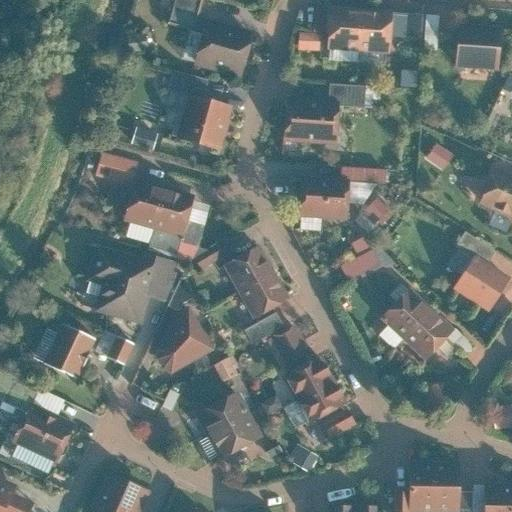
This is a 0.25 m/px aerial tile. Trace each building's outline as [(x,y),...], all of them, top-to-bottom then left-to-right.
[(172,0),(167,23),(202,32),(205,21),(195,18),(200,0),(172,0)] [(361,15),(325,13),(323,47),(359,49),(361,15)] [(397,17),(361,15),(359,49),(395,51),(397,17)] [(241,78),(254,30),(205,18),(205,21),(202,32),(193,64),(241,78)] [(499,70),(502,26),(457,23),(454,66),(499,70)] [(144,32),(125,35),(127,52),(146,49),(144,32)] [(318,32),(296,32),(296,49),(318,50),(318,32)] [(420,45),(404,43),(402,58),(418,60),(420,45)] [(187,97),(201,102),(208,81),(172,70),(166,90),(187,97)] [(329,85),(328,107),(336,107),(363,107),(363,85),(329,85)] [(174,139),(214,151),(227,110),(201,102),(187,97),(174,139)] [(334,144),(336,107),(328,107),(284,104),(282,141),(334,144)] [(511,118),(494,111),(486,133),(505,141),(511,122),(511,118)] [(136,128),(134,145),(154,147),(156,130),(136,128)] [(451,154),(437,145),(427,158),(441,168),(451,154)] [(134,165),(100,155),(96,172),(129,181),(134,165)] [(340,167),(339,181),(349,181),(385,183),(386,169),(340,167)] [(511,174),(498,169),(480,204),(511,219),(511,174)] [(346,221),(349,181),(339,181),(301,179),(300,217),(346,221)] [(163,194),(133,185),(124,218),(154,226),(163,194)] [(192,202),(163,194),(154,226),(183,234),(192,202)] [(390,207),(377,197),(363,216),(375,225),(390,207)] [(473,259),(484,266),(494,253),(465,233),(455,247),(473,259)] [(222,242),(192,259),(198,270),(228,253),(222,242)] [(84,279),(100,283),(92,311),(140,324),(147,298),(156,263),(148,260),(94,245),(84,279)] [(225,267),(239,293),(270,276),(256,250),(225,267)] [(369,253),(355,259),(363,279),(377,273),(369,253)] [(150,256),(148,260),(156,263),(147,298),(166,302),(177,263),(150,256)] [(488,313),(508,284),(484,266),(473,259),(453,288),(488,313)] [(181,274),(167,307),(177,312),(181,304),(193,296),(181,274)] [(239,293),(253,319),(284,301),(270,276),(239,293)] [(426,311),(403,289),(378,316),(401,338),(426,311)] [(169,374),(212,350),(188,307),(177,312),(172,315),(156,350),(156,360),(162,370),(169,374)] [(449,332),(426,311),(401,338),(424,359),(449,332)] [(275,313),(243,330),(251,344),(282,327),(275,313)] [(42,363),(76,377),(98,330),(80,321),(76,332),(59,324),(42,363)] [(295,325),(271,338),(287,367),(311,354),(295,325)] [(123,366),(132,345),(116,338),(107,359),(123,366)] [(333,380),(319,355),(280,377),(293,401),(333,380)] [(228,359),(213,367),(222,382),(237,374),(228,359)] [(0,402),(24,414),(29,403),(30,404),(38,389),(13,377),(0,402)] [(346,404),(333,380),(293,401),(306,426),(346,404)] [(443,402),(437,385),(426,388),(432,406),(443,402)] [(178,395),(169,391),(162,407),(170,411),(178,395)] [(197,418),(208,438),(247,416),(236,396),(197,418)] [(275,396),(260,404),(267,417),(282,408),(275,396)] [(9,444),(55,464),(74,425),(30,404),(29,403),(24,414),(9,444)] [(510,406),(493,408),(495,426),(511,423),(510,406)] [(346,410),(321,423),(329,439),(354,425),(346,410)] [(208,438),(220,457),(258,436),(247,416),(208,438)] [(274,441),(262,447),(268,458),(280,452),(274,441)] [(317,457),(302,449),(293,464),(308,472),(317,457)] [(432,511),(434,463),(409,462),(409,493),(408,511),(432,511)] [(458,511),(459,463),(434,463),(432,511),(458,511)] [(0,511),(28,511),(33,504),(11,495),(14,489),(4,484),(0,467),(0,511)] [(136,511),(144,495),(105,477),(89,511),(136,511)] [(510,511),(510,488),(481,489),(481,511),(510,511)] [(408,511),(409,493),(393,493),(393,510),(393,511),(408,511)]
